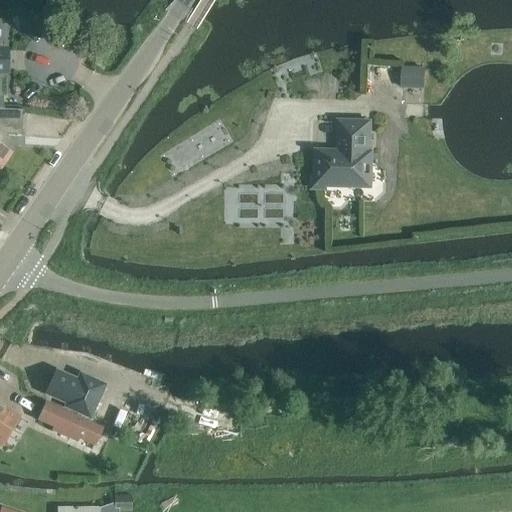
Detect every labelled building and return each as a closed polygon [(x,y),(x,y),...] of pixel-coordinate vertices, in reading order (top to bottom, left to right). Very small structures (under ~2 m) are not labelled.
[(0,103),(19,106),(21,92),(7,90),(6,74),(0,74),(0,46),(5,46),(4,30),(0,29),(0,103)] [(427,67),(404,66),(404,81),(426,81),(427,67)] [(0,169),(10,155),(0,148),(0,141),(5,134),(21,135),(22,111),(0,110),(0,169)] [(409,127),(367,126),(367,125),(342,124),(341,155),(321,155),(320,178),(317,177),(315,179),(315,185),(316,186),(322,187),(324,185),(324,183),(368,183),(369,155),(366,155),(366,154),(408,156),(409,127)] [(90,418),(105,385),(80,374),(78,380),(57,371),(46,394),(67,404),(65,407),(90,418)] [(46,403),(39,420),(94,445),(101,428),(46,403)] [(0,444),(2,445),(19,417),(0,405),(0,444)]
